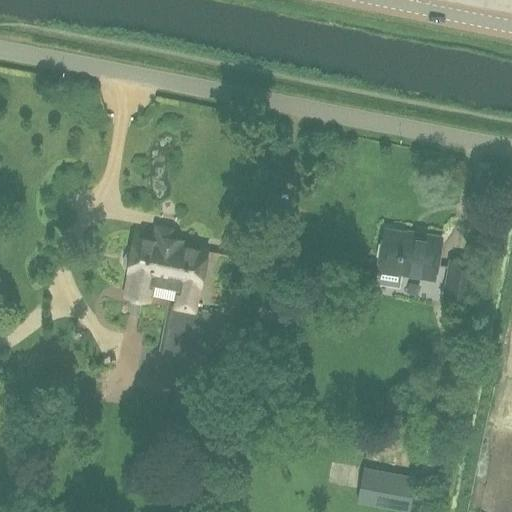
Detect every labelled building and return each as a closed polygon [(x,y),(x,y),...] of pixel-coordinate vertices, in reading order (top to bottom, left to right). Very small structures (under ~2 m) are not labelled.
[(385,233),(379,268),(434,277),(441,238),(416,234),(416,238),(385,233)] [(159,239),(134,234),(130,253),(126,252),(123,254),(121,263),(123,266),(128,267),(127,270),(129,270),(126,285),(149,289),(150,284),(181,291),(181,293),(178,293),(176,305),(169,304),(154,380),(201,389),(215,313),(192,309),(197,283),(199,284),(205,248),(180,243),(181,241),(160,237),(159,239)] [(445,297),(469,302),(475,264),(452,260),(445,297)] [(228,388),(215,454),(225,456),(237,390),(228,388)] [(364,468),(358,500),(410,510),(416,478),(364,468)]
